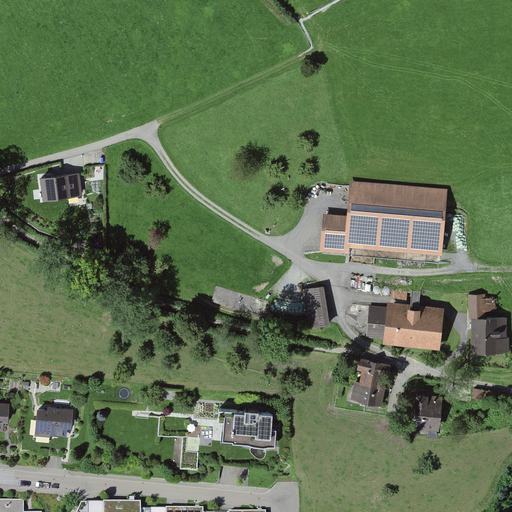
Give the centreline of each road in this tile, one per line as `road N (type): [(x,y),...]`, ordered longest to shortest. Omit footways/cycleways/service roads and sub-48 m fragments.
road 1 (track): [(511,269),(402,272),(302,262),(184,183),(150,127)]
road 2 (residential): [(285,502),(0,477)]
road 3 (track): [(150,127),(167,127),(313,59),(300,21)]
road 4 (track): [(0,174),(150,127)]
